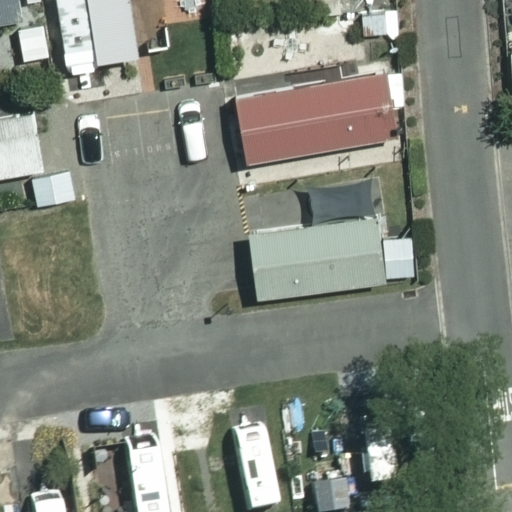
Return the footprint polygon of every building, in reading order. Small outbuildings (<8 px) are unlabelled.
[(0,0),(0,12),(16,9),(14,0),(0,0)] [(52,0),(63,68),(96,63),(95,53),(132,47),(125,0),(52,0)] [(358,9),(361,29),(383,27),(381,7),(358,9)] [(41,19),(15,22),(19,53),(45,49),(41,19)] [(390,101),(403,99),(398,68),(384,70),(383,63),(227,87),(238,154),(394,130),(390,101)] [(0,164),(22,161),(38,158),(29,104),(0,108),(0,164)] [(67,164),(25,171),(30,200),(72,193),(67,164)] [(407,230),(375,234),(371,207),(242,224),(251,291),(413,270),(407,230)] [(349,426),(358,479),(387,474),(378,422),(349,426)] [(232,428),(243,508),(272,504),(261,424),(232,428)] [(128,511),(158,511),(149,434),(120,438),(128,511)] [(305,480),(309,509),(342,504),(338,475),(305,480)] [(55,511),(52,491),(25,495),(27,511),(55,511)]
